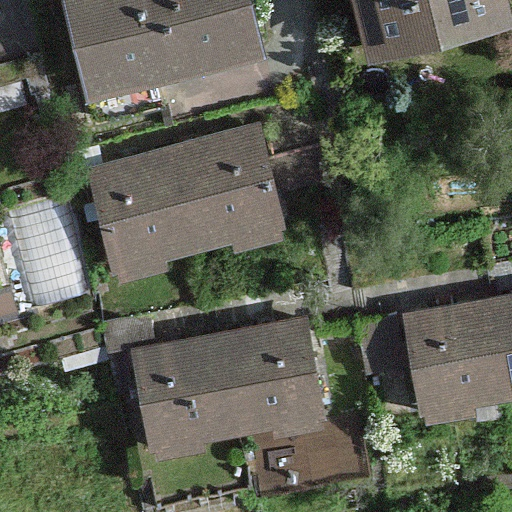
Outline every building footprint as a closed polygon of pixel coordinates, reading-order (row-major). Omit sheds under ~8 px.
[(63,0),(82,77),(257,36),(248,0),(63,0)] [(511,0),(355,0),(366,40),(511,2),(511,0)] [(90,167),(117,266),(279,223),(253,124),(90,167)] [(0,237),(0,309),(19,304),(0,237)] [(511,289),(401,310),(419,406),(511,388),(511,289)] [(134,342),(152,442),(320,413),(303,313),(134,342)]
